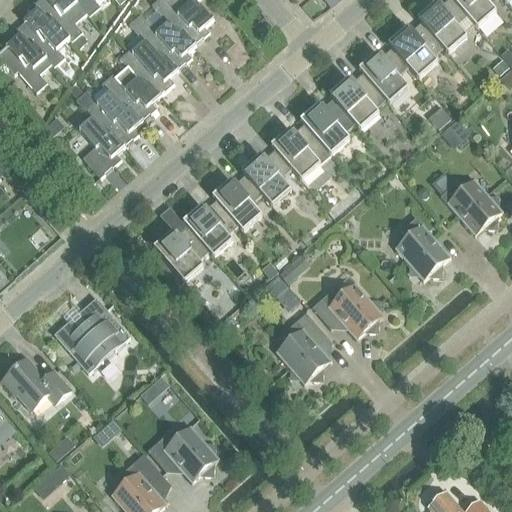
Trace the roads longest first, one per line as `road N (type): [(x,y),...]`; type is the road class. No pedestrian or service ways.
road 1 (residential): [(0,327),(313,46)]
road 2 (tertiary): [(315,511),(511,340)]
